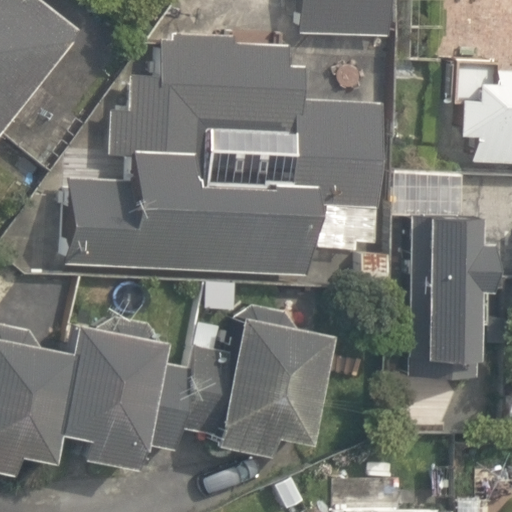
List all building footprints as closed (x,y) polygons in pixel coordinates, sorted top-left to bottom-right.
[(0,0),(0,98),(59,21),(31,0),(0,0)] [(292,0),(292,31),(380,33),(380,0),(292,0)] [(55,259),(294,270),(295,239),(307,239),(309,202),(362,204),(367,97),(287,93),(288,62),(275,62),(276,40),(221,37),(222,30),(159,27),(158,38),(147,37),(145,76),(119,75),(117,108),(99,107),(97,152),(116,153),(115,181),(58,178),(55,259)] [(465,157),(511,159),(511,65),(484,64),(484,57),(443,56),(441,97),(448,98),(447,130),(466,131),(465,157)] [(400,372),(466,373),(467,284),(476,284),(477,238),(464,238),(464,212),(452,212),(455,170),(387,166),(385,210),(403,211),(400,372)] [(353,285),(379,286),(380,251),(354,250),(353,285)] [(295,437),(315,329),(291,325),(276,307),(240,300),(223,314),(217,347),(181,340),(177,362),(145,356),(149,340),(136,321),(101,314),(89,325),(61,320),(55,348),(30,343),(18,323),(0,319),(0,467),(3,452),(37,458),(43,427),(75,434),(72,453),(123,463),(128,439),(166,446),(171,420),(203,427),(200,441),(255,451),(259,430),(295,437)] [(499,423),(511,423),(511,392),(500,392),(499,423)] [(511,472),(511,444),(498,445),(498,473),(511,472)] [(511,511),(511,498),(504,508),(502,511),(511,511)] [(435,511),(435,500),(322,502),(322,511),(435,511)]
